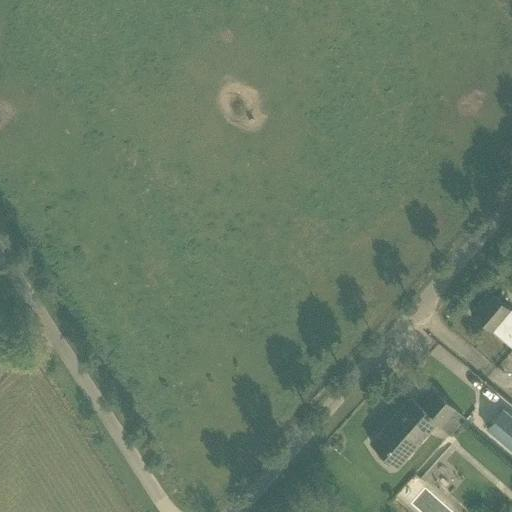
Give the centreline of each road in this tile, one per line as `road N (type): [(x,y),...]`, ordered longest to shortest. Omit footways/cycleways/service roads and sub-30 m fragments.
road 1 (unclassified): [(241,511),(511,213)]
road 2 (unclassified): [(173,511),(0,247)]
